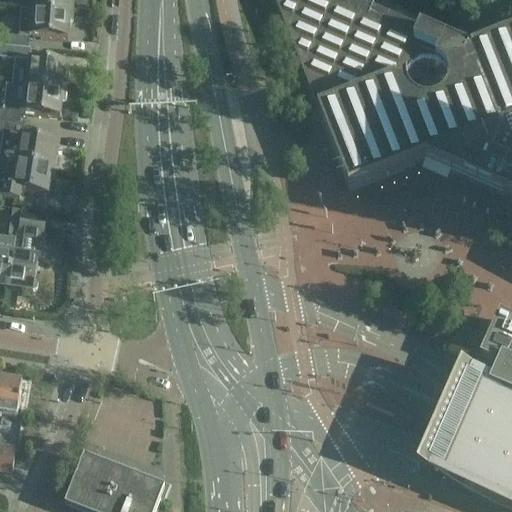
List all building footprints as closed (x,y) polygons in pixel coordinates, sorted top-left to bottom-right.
[(34,0),(36,0),(35,12),(70,15),(72,16),(73,0),(34,0)] [(317,112),(317,114),(348,193),(425,163),(511,200),(511,37),(508,39),(508,38),(471,53),(349,0),(272,0),(315,108),(317,112)] [(70,15),(35,12),(32,12),(31,28),(20,28),(20,37),(0,36),(0,47),(27,51),(28,39),(68,41),(70,15)] [(30,51),(27,51),(0,47),(0,59),(17,62),(16,71),(29,75),(28,89),(25,88),(25,90),(63,94),(65,94),(69,68),(29,63),(30,51)] [(63,94),(25,90),(16,89),(14,101),(5,100),(3,113),(0,112),(0,124),(18,127),(20,115),(60,120),(63,94)] [(54,173),(59,146),(23,140),(25,128),(18,127),(0,124),(0,137),(5,138),(4,142),(2,146),(1,154),(1,158),(1,162),(0,162),(0,163),(52,172),(54,173)] [(48,198),(52,172),(0,163),(0,202),(12,204),(14,194),(16,193),(48,198)] [(39,262),(46,217),(13,211),(9,238),(17,239),(15,248),(8,291),(9,291),(8,293),(19,295),(19,293),(32,295),(33,293),(36,292),(38,285),(35,282),(38,262),(39,262)] [(0,289),(8,291),(15,248),(4,246),(3,254),(0,253),(0,289)] [(423,456),(414,474),(502,511),(511,511),(511,328),(500,323),(480,367),(504,377),(501,383),(498,390),(460,373),(449,396),(438,420),(423,456)] [(22,386),(0,382),(0,417),(17,420),(19,407),(20,407),(20,403),(22,386)] [(0,461),(14,464),(16,452),(0,449),(0,461)] [(0,474),(12,477),(14,464),(0,461),(0,474)] [(156,511),(164,492),(84,461),(65,510),(70,511),(156,511)]
